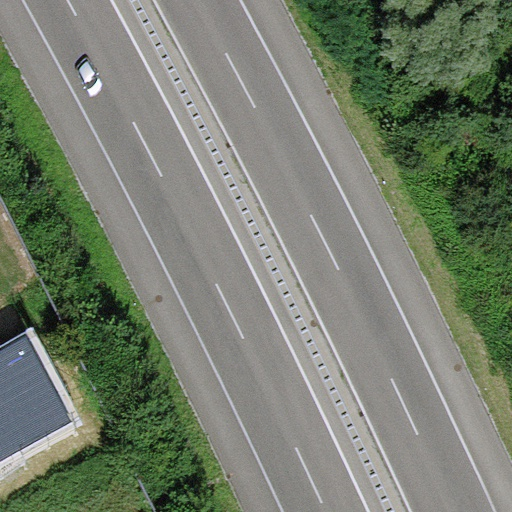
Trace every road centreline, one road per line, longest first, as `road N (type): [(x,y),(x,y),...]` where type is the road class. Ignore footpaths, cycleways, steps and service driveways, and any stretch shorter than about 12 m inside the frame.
road 1 (motorway): [(61,0),(191,243),(317,511)]
road 2 (motorway): [(443,511),(282,161),(195,0)]
